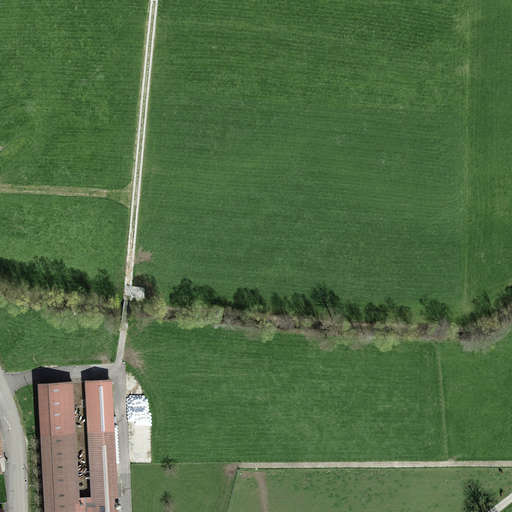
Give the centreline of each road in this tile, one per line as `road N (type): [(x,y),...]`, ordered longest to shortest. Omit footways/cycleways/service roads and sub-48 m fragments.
road 1 (track): [(117,370),(151,0)]
road 2 (track): [(0,187),(135,196)]
road 3 (residential): [(20,511),(18,445),(0,382)]
